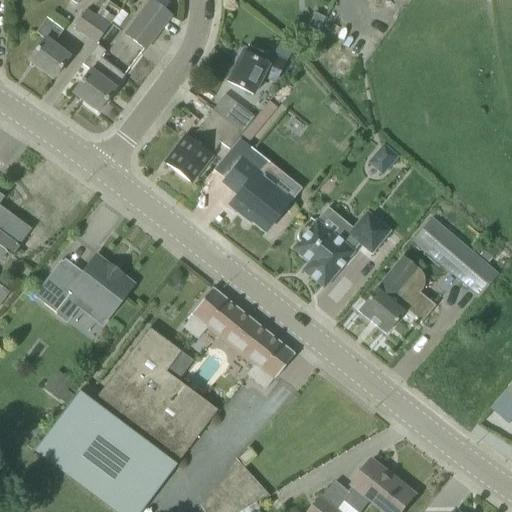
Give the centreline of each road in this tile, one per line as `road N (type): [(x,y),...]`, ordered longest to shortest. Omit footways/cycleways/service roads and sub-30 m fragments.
road 1 (tertiary): [(511,492),(101,172)]
road 2 (residential): [(101,172),(178,70),(199,0)]
road 3 (tertiary): [(101,172),(0,101)]
